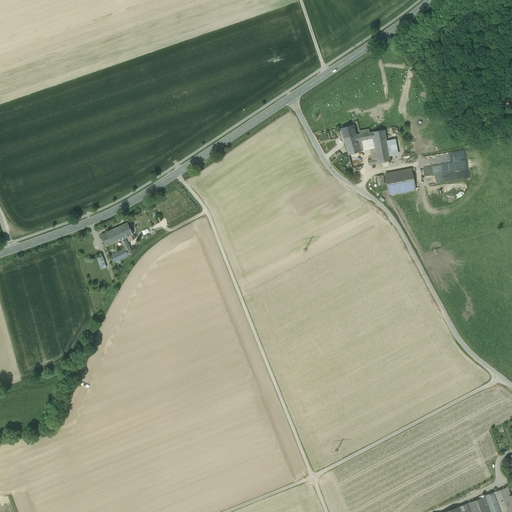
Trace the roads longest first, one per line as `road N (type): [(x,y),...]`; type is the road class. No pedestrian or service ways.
road 1 (track): [(175,174),(205,209),(325,511)]
road 2 (tertiary): [(291,97),(330,169),(388,214),(458,339),(500,377)]
road 3 (secondary): [(291,97),(135,199),(11,250)]
road 4 (unclassified): [(226,511),(311,477),(500,377)]
road 5 (secondary): [(430,0),(291,97)]
